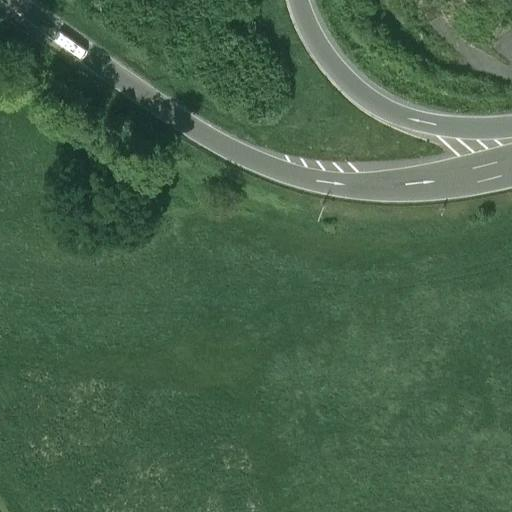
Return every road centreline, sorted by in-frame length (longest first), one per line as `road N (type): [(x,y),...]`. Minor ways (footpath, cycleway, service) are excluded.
road 1 (motorway): [(10,0),(171,111),(287,168),(389,180),(511,162)]
road 2 (motorway): [(511,122),(444,123),(386,108),(330,62),(298,0)]
